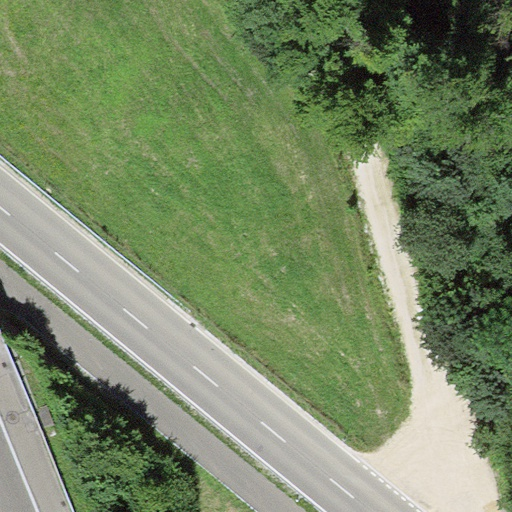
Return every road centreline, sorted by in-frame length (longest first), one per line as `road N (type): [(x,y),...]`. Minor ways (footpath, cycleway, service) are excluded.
road 1 (track): [(448,511),(329,0)]
road 2 (tertiary): [(375,511),(0,204)]
